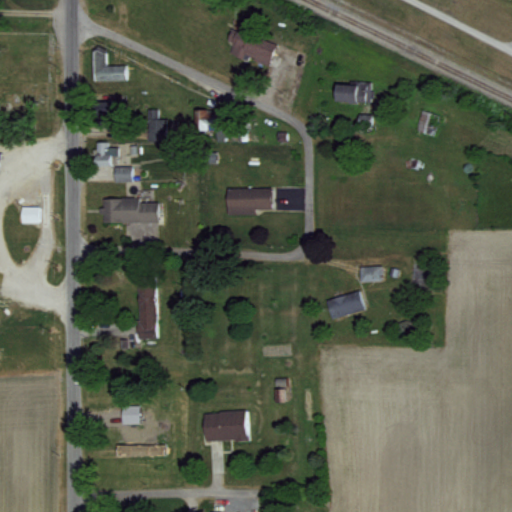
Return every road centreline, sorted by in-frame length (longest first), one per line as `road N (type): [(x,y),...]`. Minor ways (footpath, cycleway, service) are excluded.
road 1 (residential): [(74,511),(69,0)]
road 2 (residential): [(69,16),(298,121)]
road 3 (residential): [(71,245),(296,248)]
road 4 (residential): [(74,495),(262,491)]
